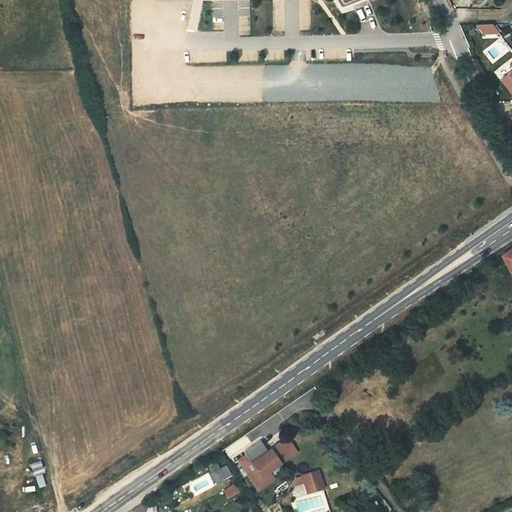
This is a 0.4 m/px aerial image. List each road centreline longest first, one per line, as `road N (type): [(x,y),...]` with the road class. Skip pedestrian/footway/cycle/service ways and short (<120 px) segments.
road 1 (secondary): [(101,511),(511,226)]
road 2 (residential): [(436,0),(511,141)]
